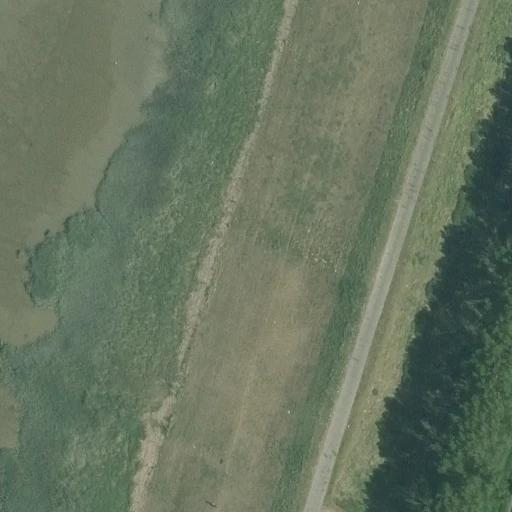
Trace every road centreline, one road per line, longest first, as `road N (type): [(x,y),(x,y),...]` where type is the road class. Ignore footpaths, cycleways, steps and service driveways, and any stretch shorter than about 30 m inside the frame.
road 1 (unclassified): [(317,511),(479,0)]
road 2 (unclassified): [(448,511),(511,316)]
